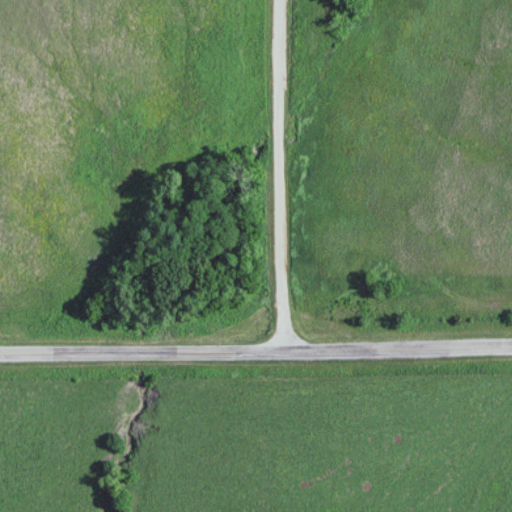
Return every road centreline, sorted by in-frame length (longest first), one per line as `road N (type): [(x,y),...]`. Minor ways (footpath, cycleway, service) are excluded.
road 1 (tertiary): [(511,344),(0,352)]
road 2 (residential): [(281,350),(281,0)]
